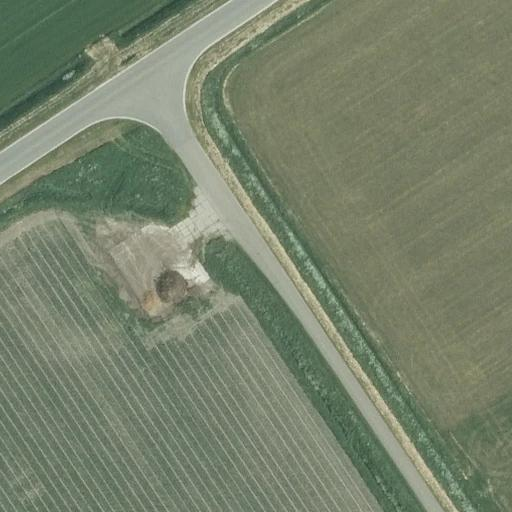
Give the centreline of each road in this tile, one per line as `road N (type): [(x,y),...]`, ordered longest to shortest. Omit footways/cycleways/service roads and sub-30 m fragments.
road 1 (unclassified): [(425,511),(138,74)]
road 2 (unclassified): [(0,163),(138,74)]
road 3 (unclassified): [(138,74),(249,0)]
